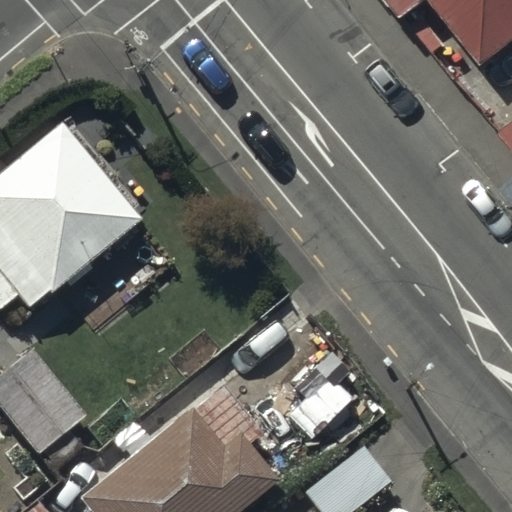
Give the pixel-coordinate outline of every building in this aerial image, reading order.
[(511,0),(397,0),(404,9),(416,0),(438,0),(483,58),(511,36),(511,0)] [(138,214),(58,118),(0,166),(0,305),(15,293),(25,304),(47,286),(49,289),(62,277),(68,284),(92,264),(86,257),(138,214)] [(84,411),(30,345),(0,369),(0,406),(37,450),(42,446),(58,466),(83,445),(66,426),(84,411)] [(222,442),(188,402),(78,495),(91,511),(230,511),(276,474),(238,429),(222,442)] [(345,511),(388,479),(360,443),(302,489),(319,511),(345,511)] [(49,511),(37,497),(19,511),(49,511)]
